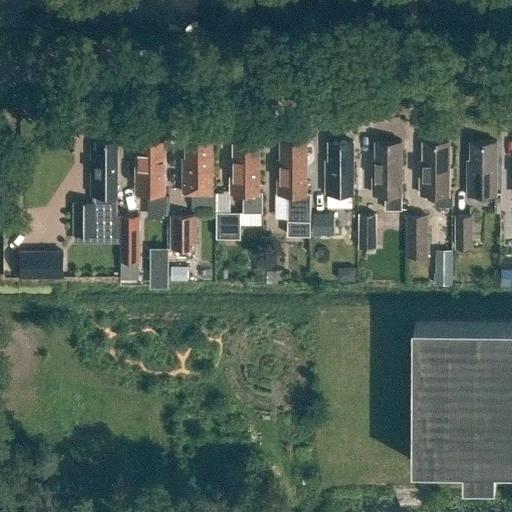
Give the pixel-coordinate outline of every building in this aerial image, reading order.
[(75,201),(75,233),(95,233),(95,218),(117,218),(117,201),(115,201),(115,194),(117,194),(118,139),(97,139),(97,147),(92,147),(92,194),(95,194),(95,201),(75,201)] [(150,215),(165,215),(165,140),(139,140),(139,158),(136,158),(136,192),(150,192),(150,215)] [(183,158),(183,193),(213,193),(213,140),(186,140),(186,159),(183,158)] [(231,192),(239,193),(259,193),(260,140),(234,140),(234,159),(231,159),(231,192)] [(278,193),(288,193),(288,234),(311,234),(311,192),(307,192),(307,140),(281,140),(281,159),(278,159),(278,193)] [(376,159),(373,159),(373,193),(387,193),(387,209),(402,209),(402,140),(376,140),(376,159)] [(329,160),(326,160),(326,192),(354,192),(354,141),(329,141),(329,160)] [(436,193),(435,205),(454,205),(454,191),(449,191),(449,141),(424,141),(424,160),(421,160),(421,193),(436,193)] [(468,160),(468,194),(497,194),(497,141),(471,141),(471,160),(468,160)] [(218,235),(241,235),(241,208),(218,208),(218,235)] [(175,210),(175,243),(200,244),(200,211),(175,210)] [(122,255),(140,256),(140,213),(122,213),(122,255)] [(428,256),(428,213),(407,213),(406,256),(428,256)] [(474,247),(474,213),(457,213),(458,247),(474,247)] [(362,214),(361,245),(377,246),(378,214),(362,214)] [(19,250),(20,276),(66,276),(66,249),(19,250)] [(436,271),(454,271),(454,249),(437,249),(436,271)] [(4,275),(17,275),(17,260),(4,260),(4,275)] [(188,266),(172,266),(172,279),(188,278),(188,266)] [(454,283),(454,273),(436,273),(436,283),(454,283)] [(511,463),(511,319),(415,320),(414,463),(465,463),(465,479),(497,479),(497,464),(511,463)] [(293,418),(288,418),(288,421),(288,425),(293,424),(299,430),(308,430),(314,424),(314,417),(308,411),(300,411),(293,418)]
